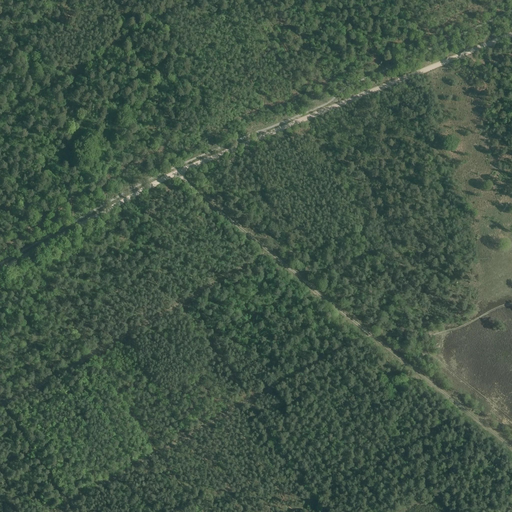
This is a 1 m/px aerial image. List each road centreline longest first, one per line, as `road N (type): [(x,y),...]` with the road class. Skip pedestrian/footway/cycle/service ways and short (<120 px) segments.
road 1 (track): [(176,173),(511,33)]
road 2 (track): [(54,511),(368,333)]
road 3 (track): [(267,250),(0,406)]
road 4 (track): [(176,173),(368,333)]
road 5 (track): [(0,270),(176,173)]
road 6 (track): [(415,370),(511,448)]
